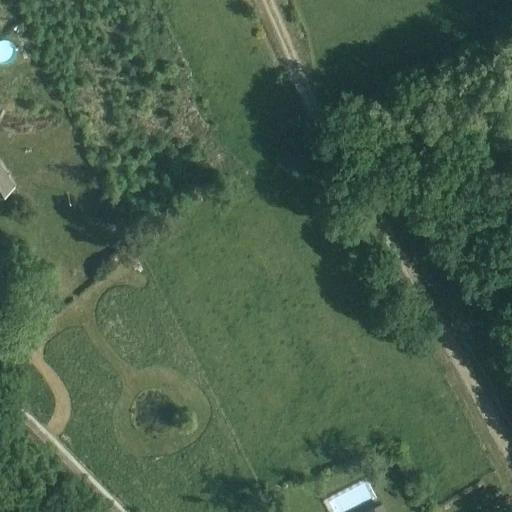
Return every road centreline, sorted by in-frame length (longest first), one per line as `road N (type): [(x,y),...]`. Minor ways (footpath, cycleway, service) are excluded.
road 1 (track): [(266,0),(338,156),(511,458)]
road 2 (track): [(105,511),(0,407)]
